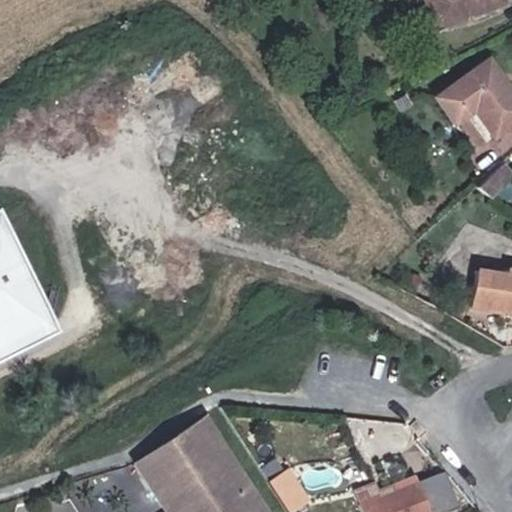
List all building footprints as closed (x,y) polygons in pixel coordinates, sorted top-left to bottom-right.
[(506,0),(431,0),(442,29),(508,6),(506,0)] [(511,83),(492,55),(440,91),(459,118),(479,104),(497,130),(511,119),(511,83)] [(0,244),(0,355),(44,332),(0,244)] [(511,275),(511,278),(481,272),(473,306),(506,313),(508,306),(511,307),(511,275)] [(148,511),(271,511),(206,414),(120,469),(148,511)] [(433,511),(421,480),(362,504),(364,511),(433,511)]
